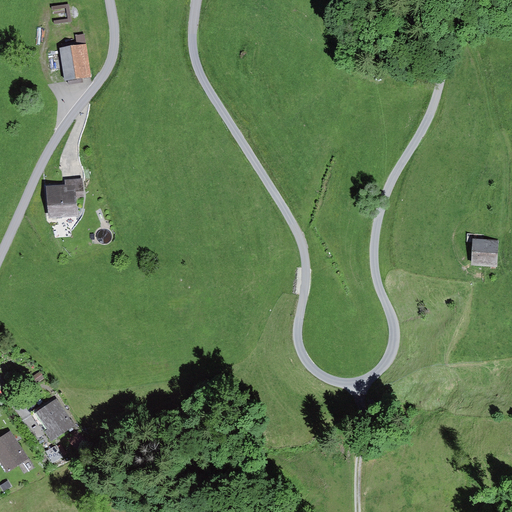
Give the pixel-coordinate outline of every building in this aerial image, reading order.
[(55,21),(73,21),(73,3),(55,4),(55,21)] [(88,32),(77,33),(78,43),(88,42),(88,32)] [(59,52),(64,84),(91,80),(86,47),(59,52)] [(52,219),(78,217),(76,191),(85,191),(83,176),(65,178),(66,185),(49,186),(52,219)] [(498,269),(500,242),(474,240),(472,267),(498,269)] [(51,442),(75,426),(57,398),(33,414),(51,442)] [(0,462),(6,472),(29,457),(12,431),(0,438),(0,462)] [(54,463),(66,456),(59,445),(47,452),(54,463)]
